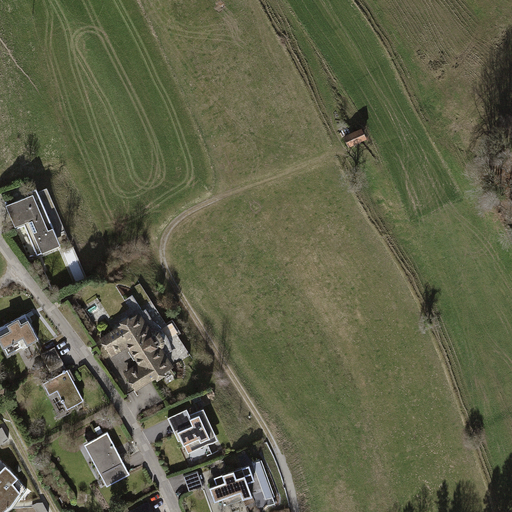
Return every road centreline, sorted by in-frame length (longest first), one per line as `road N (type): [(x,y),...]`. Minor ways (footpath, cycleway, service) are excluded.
road 1 (track): [(296,511),(269,438),(167,272),(162,251),(188,210),(340,149)]
road 2 (residential): [(0,240),(138,433),(173,511)]
